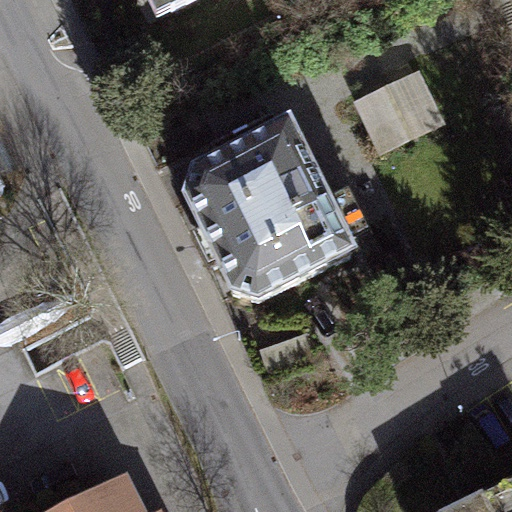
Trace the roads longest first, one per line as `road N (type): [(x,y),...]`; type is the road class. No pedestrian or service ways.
road 1 (tertiary): [(251,487),(16,0)]
road 2 (residential): [(251,487),(511,348)]
